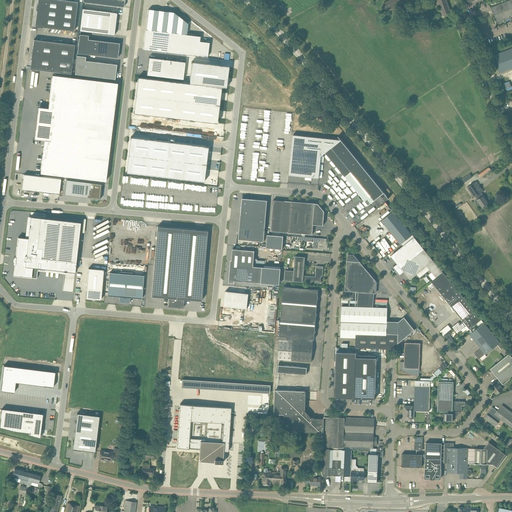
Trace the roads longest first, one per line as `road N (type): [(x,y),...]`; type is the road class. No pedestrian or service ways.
road 1 (primary): [(511,318),(246,0)]
road 2 (unclassified): [(391,432),(455,433),(482,402),(481,392),(349,228)]
road 3 (unclassified): [(312,498),(140,487),(54,466)]
road 4 (unclassified): [(390,409),(330,406),(324,398),(335,245),(349,228)]
road 5 (unclassified): [(223,220),(207,320),(74,310)]
road 6 (unclassified): [(175,0),(241,52),(227,186)]
road 7 (unclassified): [(112,211),(137,0)]
road 8 (unclassified): [(3,203),(28,0)]
road 9 (unclassified): [(511,150),(455,0)]
road 10 (unclassified): [(54,466),(74,310)]
road 11 (unclassified): [(349,228),(319,194),(227,186)]
